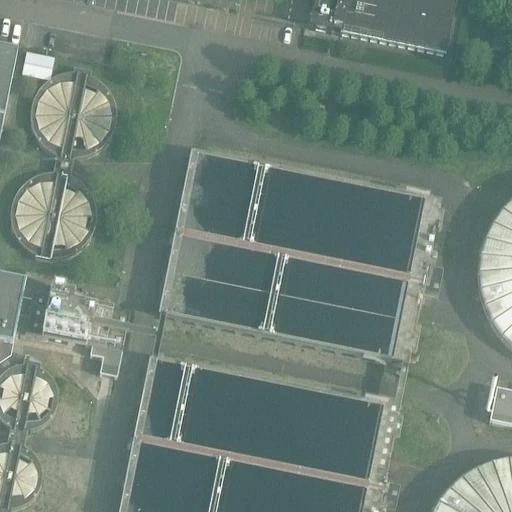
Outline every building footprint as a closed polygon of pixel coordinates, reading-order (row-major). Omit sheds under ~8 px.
[(315,0),(308,32),(331,37),(332,31),(340,33),(339,38),(444,60),(456,2),(448,0),(315,0)] [(492,54),(503,56),(508,33),(497,31),(492,54)] [(27,53),(23,72),(50,79),(55,60),(27,53)] [(0,343),(13,346),(25,283),(0,277),(0,136),(15,60),(0,56),(0,343)] [(119,117),(119,116),(118,107),(116,100),(112,92),(106,86),(100,81),(93,77),(85,75),(78,74),(69,75),(62,77),(55,81),(48,86),(43,92),(40,97),(37,106),(36,114),(36,122),(38,130),(42,139),(47,145),(53,150),(60,154),(67,156),(76,158),(85,157),(92,155),(100,151),(106,146),(112,140),(116,133),(118,125),(119,117)] [(98,228),(99,220),(98,212),(96,204),(93,197),(88,190),(81,185),(74,180),(67,178),(59,176),(50,177),(42,178),(35,182),(28,186),(22,192),(18,199),(15,207),(13,215),(13,223),(14,231),(17,239),(21,246),(27,252),(34,256),(41,260),(49,262),(57,263),(65,261),(73,259),(80,256),(87,250),(92,243),(96,236),(98,228)] [(511,201),(506,206),(498,214),(491,223),(485,233),(480,243),(476,254),(474,265),(473,277),(473,288),(475,300),(478,311),(482,321),(487,332),(494,341),(502,350),(510,357),(511,358),(511,201)] [(101,363),(100,370),(117,374),(129,317),(32,298),(24,338),(90,351),(89,360),(101,363)] [(62,406),(63,400),(62,394),(60,388),(57,383),(53,378),(49,374),(43,371),(37,369),(31,368),(25,369),(19,370),(13,373),(8,377),(4,381),(1,387),(0,389),(0,412),(2,416),(5,421),(9,426),(14,429),(20,432),(26,433),(32,433),(38,432),(44,430),(50,427),(54,423),(58,418),(61,412),(62,406)] [(511,430),(511,398),(490,394),(484,425),(511,430)] [(50,483),(50,482),(49,476),(47,469),(44,463),(40,459),(36,455),(30,451),(25,450),(17,448),(10,449),(5,450),(0,452),(0,511),(1,511),(30,511),(32,511),(38,507),(43,502),(46,497),(49,490),(50,483)] [(511,511),(511,466),(506,467),(495,469),(484,473),(473,477),(464,483),(454,490),(446,498),(439,507),(435,511),(511,511)]
